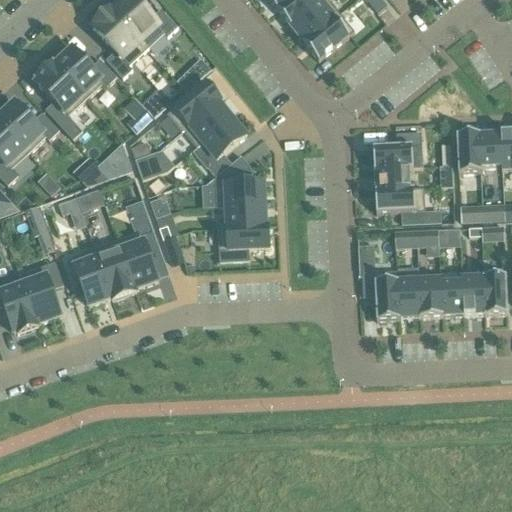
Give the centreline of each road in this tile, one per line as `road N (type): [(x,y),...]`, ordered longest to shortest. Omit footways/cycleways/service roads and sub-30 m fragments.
road 1 (residential): [(0,381),(188,317),(340,309)]
road 2 (residential): [(340,309),(343,361),(363,379),(511,371)]
road 3 (residential): [(329,124),(480,0)]
road 4 (residential): [(329,124),(340,309)]
road 5 (residential): [(224,0),(329,124)]
